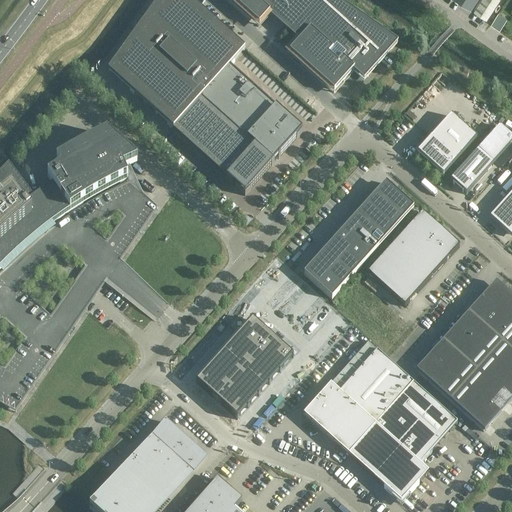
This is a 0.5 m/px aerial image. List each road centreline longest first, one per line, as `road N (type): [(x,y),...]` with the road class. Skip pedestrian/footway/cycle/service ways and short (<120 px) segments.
road 1 (unclassified): [(153,368),(362,134)]
road 2 (unclassified): [(153,368),(232,439),(330,482),(364,511)]
road 3 (unclassified): [(362,134),(511,270)]
road 4 (unclassified): [(362,134),(217,0)]
road 5 (unclassified): [(20,511),(153,368)]
road 6 (unknown): [(288,413),(245,481),(282,508),(309,471)]
road 7 (unknown): [(498,258),(408,363)]
